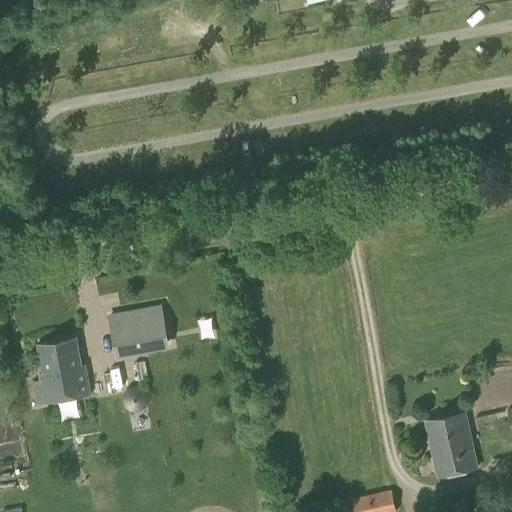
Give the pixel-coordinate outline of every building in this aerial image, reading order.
[(116,354),(136,350),(132,326),(161,321),(158,301),(109,310),(116,354)] [(83,364),(78,337),(39,344),(45,372),(40,373),(41,381),(35,382),(39,402),(91,392),(86,364),(83,364)] [(122,398),(122,399),(122,400),(122,401),(122,402),(122,403),(123,403),(123,404),(123,405),(124,406),(125,407),(125,408),(126,408),(126,409),(127,409),(127,410),(128,410),(129,411),(130,411),(131,411),(131,412),(132,412),(133,412),(134,412),(135,412),(136,412),(137,412),(138,412),(139,412),(140,412),(140,411),(141,411),(142,411),(143,410),(144,409),(145,409),(145,408),(146,408),(146,407),(147,406),(147,405),(148,405),(148,404),(148,403),(149,403),(149,402),(149,401),(149,400),(149,399),(149,398),(149,397),(149,396),(149,395),(148,394),(148,393),(148,392),(147,392),(147,391),(147,390),(146,390),(146,389),(145,389),(145,388),(144,388),(143,387),(142,387),(141,386),(140,386),(140,385),(139,385),(138,385),(137,385),(136,385),(135,385),(134,385),(133,385),(132,385),(131,385),(131,386),(130,386),(129,387),(128,387),(127,388),(126,388),(126,389),(125,389),(125,390),(124,390),(124,391),(124,392),(123,392),(123,393),(122,394),(122,395),(122,396),(122,397),(122,398)] [(466,409),(423,419),(436,478),(479,469),(466,409)] [(354,511),(393,511),(396,511),(391,490),(352,499),(354,511)] [(445,511),(468,511),(465,498),(443,502),(445,511)]
